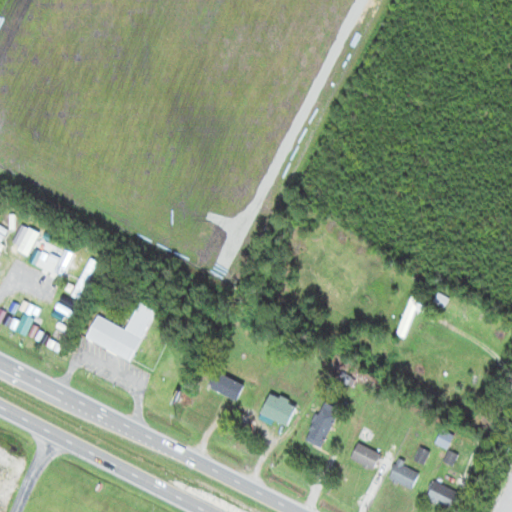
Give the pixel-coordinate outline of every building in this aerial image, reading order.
[(396,334),(405,338),(421,300),(412,296),(396,334)] [(131,360),(156,310),(139,301),(126,328),(97,314),(85,337),(131,360)] [(244,384),(216,371),(209,386),(236,400),(244,384)] [(296,402),(269,392),(261,414),(288,424),(296,402)] [(342,411),(326,402),(304,439),(320,448),(342,411)] [(454,437),(443,430),(435,441),(446,448),(454,437)] [(381,455),(359,443),(351,458),(373,470),(381,455)] [(411,490),(421,474),(399,460),(389,477),(411,490)] [(458,493),(434,482),(427,499),(450,509),(458,493)]
